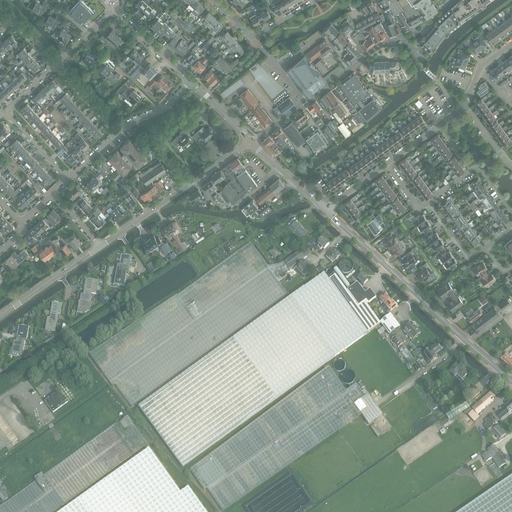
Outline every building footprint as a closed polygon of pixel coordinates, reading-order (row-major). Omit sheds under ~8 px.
[(94,12),(81,0),(79,0),(69,11),(83,24),(94,12)] [(194,0),(188,7),(193,11),(200,4),(196,0),(194,0)] [(240,8),(245,3),(241,0),(239,0),(236,4),(240,8)] [(272,13),(275,11),(276,13),(282,10),(277,2),(271,5),(268,0),(264,0),(267,5),(270,10),(271,10),(272,13)] [(282,10),(287,7),(282,0),(279,0),(277,2),(282,10)] [(382,6),(382,7),(385,12),(388,10),(391,8),(390,8),(391,7),(386,0),(377,0),(380,3),(382,6)] [(402,26),(404,31),(412,27),(410,22),(409,21),(410,21),(402,10),(397,0),(396,0),(386,0),(391,7),(390,8),(391,8),(395,15),(396,16),(402,26)] [(396,0),(397,0),(402,10),(410,21),(409,21),(410,22),(412,27),(417,24),(423,21),(422,20),(425,18),(420,9),(415,11),(408,0),(396,0)] [(408,0),(415,11),(420,9),(425,18),(426,19),(437,10),(436,8),(429,0),(408,0)] [(452,8),(451,9),(452,9),(452,10),(451,11),(454,15),(455,14),(460,21),(482,6),(478,1),(479,0),(480,0),(482,2),(485,0),(461,0),(457,4),(456,5),(454,6),(452,8)] [(41,15),(48,3),(44,1),(42,5),(39,3),(37,2),(32,10),(41,15)] [(137,13),(139,11),(141,13),(146,7),(139,1),(134,6),(135,7),(133,9),(137,13)] [(372,1),(366,4),(371,13),(376,10),(372,1)] [(193,11),(192,12),(196,17),(200,13),(204,8),(200,4),(193,11)] [(365,15),(370,12),(371,13),(366,4),(363,5),(360,7),(365,15)] [(264,11),(262,12),(262,13),(260,11),(265,20),(271,16),(268,12),(270,10),(267,5),(265,6),(267,10),(265,12),(264,11)] [(148,20),(153,14),(146,7),(141,13),(148,20)] [(385,18),(382,20),(384,23),(390,36),(393,35),(397,34),(393,26),(395,25),(394,21),(393,19),(393,18),(396,16),(395,15),(391,8),(388,10),(389,11),(385,14),(389,21),(387,23),(385,18)] [(451,11),(450,9),(438,21),(433,25),(435,27),(430,32),(426,37),(424,36),(421,40),(420,41),(421,41),(419,43),(424,47),(424,46),(427,49),(426,49),(431,53),(433,51),(437,47),(436,46),(441,40),(445,35),(446,36),(450,32),(459,25),(461,24),(457,19),(454,15),(451,11)] [(260,23),(265,20),(260,11),(255,15),(260,23)] [(205,26),(206,25),(214,17),(209,12),(203,18),(206,20),(203,23),(205,26)] [(361,22),(355,25),(363,34),(366,38),(369,35),(371,34),(374,40),(376,42),(379,40),(381,39),(382,39),(384,38),(385,38),(387,37),(388,36),(384,29),(380,22),(383,21),(378,12),(367,18),(361,22)] [(347,14),(345,16),(347,19),(347,20),(350,23),(341,31),(346,36),(354,29),(353,28),(356,26),(352,21),(347,14)] [(57,15),(55,19),(50,16),(45,24),(48,26),(51,28),(51,27),(54,29),(61,17),(57,15)] [(250,18),(255,26),(260,23),(255,15),(250,18)] [(400,33),(403,31),(401,27),(402,26),(396,16),(393,18),(393,19),(394,21),(395,25),(393,26),(397,34),(400,33)] [(209,31),(218,21),(214,17),(206,25),(211,29),(209,31)] [(158,19),(151,26),(156,31),(163,24),(158,19)] [(502,23),(507,31),(511,28),(506,20),(502,23)] [(216,33),(223,26),(218,21),(209,31),(211,34),(214,31),(216,33)] [(156,31),(161,35),(169,27),(167,25),(164,22),(163,24),(156,31)] [(182,22),(180,24),(187,31),(189,28),(193,24),(191,22),(187,26),(186,25),(184,24),(182,22)] [(498,26),(503,34),(507,31),(502,23),(498,26)] [(339,32),(331,24),(322,32),(330,40),(339,32)] [(65,25),(58,38),(66,43),(68,40),(71,35),(66,32),(69,28),(65,25)] [(189,28),(187,31),(189,33),(191,30),(195,27),(193,25),(189,28)] [(494,29),(499,37),(503,34),(498,26),(494,29)] [(170,41),(177,34),(174,31),(169,27),(161,35),(166,40),(167,39),(170,41)] [(113,29),(107,36),(104,33),(100,38),(105,42),(107,39),(116,47),(119,44),(120,45),(123,41),(115,33),(116,32),(113,29)] [(490,32),(495,40),(499,37),(494,29),(490,32)] [(224,43),(225,42),(232,36),(227,31),(225,33),(223,32),(218,37),(224,43)] [(372,46),(375,43),(370,36),(366,40),(359,32),(353,37),(359,45),(365,51),(369,47),(372,46)] [(491,43),(494,40),(495,40),(490,32),(485,36),(491,43)] [(340,33),(331,41),(338,49),(347,41),(340,33)] [(177,34),(170,41),(168,43),(169,43),(168,44),(171,46),(171,45),(182,55),(188,48),(185,45),(187,44),(182,39),(178,43),(177,42),(181,37),(177,34)] [(480,37),(475,40),(474,41),(481,50),(487,46),(483,40),(485,39),(482,34),(479,36),(480,37)] [(17,41),(12,35),(7,39),(13,45),(16,49),(18,51),(23,47),(21,45),(18,47),(15,43),(17,41)] [(229,47),(236,41),(232,36),(225,42),(229,47)] [(213,37),(202,48),(204,50),(211,43),(210,43),(215,39),(213,37)] [(13,45),(7,39),(3,43),(8,49),(13,45)] [(306,54),(306,55),(305,56),(317,70),(318,69),(322,74),(329,68),(322,58),(329,52),(333,50),(330,47),(331,46),(325,39),(306,54)] [(470,47),(475,54),(481,50),(474,41),(470,44),(467,39),(463,42),(468,48),(470,47)] [(233,52),(235,50),(240,46),(236,41),(229,47),(233,52)] [(349,41),(343,46),(348,51),(344,56),(346,59),(343,61),(348,66),(351,64),(354,62),(356,59),(362,55),(349,41)] [(8,49),(3,43),(0,45),(0,49),(4,53),(8,49)] [(190,63),(191,63),(192,62),(193,63),(200,57),(198,55),(197,56),(195,54),(196,53),(200,48),(198,46),(191,53),(192,54),(186,59),(188,61),(188,62),(189,63),(190,63)] [(244,51),(240,46),(235,50),(237,53),(236,54),(238,55),(239,55),(240,57),(243,54),(242,53),(244,51)] [(24,48),(18,54),(22,58),(28,53),(24,48)] [(129,60),(131,58),(133,59),(139,54),(134,49),(128,55),(129,56),(128,57),(125,54),(116,64),(119,67),(123,63),(123,62),(127,58),(129,60)] [(456,53),(458,54),(456,59),(467,63),(470,56),(464,54),(465,52),(458,49),(456,53)] [(92,56),(90,55),(90,54),(87,53),(84,52),(81,58),(84,59),(84,60),(92,64),(96,55),(93,54),(92,56)] [(26,63),(32,57),(28,53),(22,58),(26,63)] [(138,64),(143,58),(139,54),(133,59),(135,61),(134,62),(136,64),(131,69),(127,66),(124,69),(130,75),(139,65),(138,64)] [(317,70),(305,56),(303,57),(286,71),(302,90),(301,91),(303,93),(304,95),(305,94),(307,96),(324,82),(323,81),(324,80),(317,71),(317,70)] [(30,67),(36,62),(32,57),(26,63),(30,67)] [(219,57),(212,64),(218,70),(222,66),(225,70),(227,71),(228,72),(232,69),(219,57)] [(197,69),(205,59),(204,58),(201,61),(200,61),(198,60),(193,65),(193,66),(193,67),(194,68),(195,68),(197,69)] [(208,59),(207,58),(206,59),(205,59),(197,69),(198,70),(198,71),(199,72),(200,72),(206,66),(204,65),(205,64),(204,64),(208,59)] [(238,59),(231,65),(233,67),(240,61),(238,59)] [(374,72),(390,71),(390,69),(398,69),(398,61),(389,62),(389,59),(374,60),(374,64),(370,64),(369,63),(369,64),(370,64),(370,66),(370,68),(369,69),(370,70),(370,69),(370,71),(371,72),(374,72)] [(456,66),(464,69),(467,63),(456,59),(455,64),(450,62),(448,66),(455,69),(456,66)] [(511,70),(510,69),(511,67),(511,66),(507,59),(503,62),(509,71),(511,70)] [(30,67),(27,71),(27,70),(24,73),(28,77),(31,75),(29,73),(28,73),(32,69),(34,72),(40,66),(36,62),(30,67)] [(507,71),(508,72),(509,71),(503,62),(499,65),(504,73),(507,71)] [(107,76),(112,71),(114,69),(113,67),(108,63),(101,70),(107,76)] [(145,74),(147,76),(150,79),(157,71),(154,68),(150,64),(145,69),(140,65),(139,65),(130,75),(136,80),(140,75),(141,74),(142,74),(144,74),(145,74)] [(502,76),(502,75),(504,73),(499,65),(495,68),(501,77),(502,76)] [(207,78),(206,79),(208,81),(214,74),(213,72),(214,71),(212,68),(210,70),(205,75),(206,77),(207,78)] [(499,77),(500,78),(501,77),(495,68),(490,71),(496,79),(499,77)] [(112,71),(107,76),(105,78),(112,84),(120,76),(117,73),(115,74),(112,71)] [(347,78),(337,85),(357,110),(358,110),(364,119),(366,121),(382,109),(373,97),(372,97),(370,94),(370,93),(354,72),(346,78),(347,78)] [(27,78),(23,73),(18,77),(23,82),(27,78)] [(220,74),(217,77),(214,74),(208,81),(211,83),(212,83),(214,84),(222,76),(220,74)] [(160,85),(162,86),(166,81),(163,78),(163,77),(162,75),(161,76),(160,75),(156,80),(154,79),(145,89),(152,96),(155,94),(149,89),(153,85),(157,88),(160,85)] [(14,81),(18,86),(23,82),(18,77),(14,81)] [(126,99),(124,100),(131,106),(132,105),(135,102),(135,103),(141,97),(133,90),(130,93),(126,89),(128,87),(129,87),(133,83),(129,79),(117,91),(126,99)] [(58,94),(60,97),(64,92),(62,90),(58,86),(53,80),(49,84),(54,90),(58,94)] [(9,85),(14,90),(18,86),(14,81),(9,85)] [(170,83),(169,84),(166,81),(162,86),(160,87),(165,92),(161,96),(161,97),(158,101),(160,103),(169,93),(167,91),(172,86),(172,85),(170,83)] [(480,85),(482,88),(477,91),(481,97),(491,90),(485,82),(480,85)] [(54,90),(49,84),(44,88),(49,94),(54,90)] [(5,89),(9,94),(14,90),(9,85),(5,89)] [(357,110),(337,85),(332,89),(340,100),(342,99),(344,102),(353,114),(357,111),(357,110)] [(49,94),(44,88),(40,92),(45,98),(49,94)] [(0,93),(5,98),(9,94),(5,89),(0,93)] [(248,90),(240,95),(264,127),(272,121),(262,108),(263,107),(262,105),(260,103),(259,104),(248,90)] [(330,90),(324,95),(333,106),(338,102),(336,99),(335,99),(336,98),(330,90)] [(35,97),(40,102),(45,98),(40,92),(35,97)] [(60,102),(62,100),(64,103),(70,98),(65,93),(59,100),(60,102)] [(318,99),(324,108),(330,104),(324,96),(318,99)] [(476,109),(476,110),(489,101),(485,104),(483,101),(487,98),(485,96),(474,104),(476,107),(475,108),(476,109)] [(276,107),(282,114),(288,109),(294,104),(289,97),(276,107)] [(68,108),(74,102),(70,98),(64,103),(68,108)] [(312,104),(308,107),(311,112),(313,114),(315,112),(317,111),(321,108),(316,101),(312,104)] [(480,113),(479,114),(480,115),(493,105),(489,108),(487,106),(491,103),(489,101),(476,110),(478,109),(480,112),(479,112),(480,113)] [(72,112),(78,107),(74,102),(68,108),(72,112)] [(342,107),(338,102),(333,106),(337,111),(333,114),(340,124),(343,122),(340,117),(341,117),(346,113),(342,107)] [(27,104),(22,109),(26,113),(32,108),(27,104)] [(483,118),(483,119),(483,120),(496,110),(492,113),(490,110),(494,107),(493,105),(480,115),(481,114),(483,116),(482,117),(483,118)] [(76,116),(82,111),(78,107),(72,112),(76,116)] [(30,118),(36,113),(32,108),(26,113),(30,118)] [(317,111),(315,112),(320,119),(321,118),(325,115),(321,108),(317,111)] [(359,122),(359,123),(364,119),(358,110),(357,110),(357,111),(353,114),(352,114),(354,117),(353,118),(352,117),(351,118),(351,119),(350,120),(348,118),(343,121),(344,122),(350,130),(355,127),(354,126),(359,122)] [(494,115),(498,112),(496,110),(483,120),(485,119),(487,121),(486,122),(487,123),(486,123),(487,125),(489,123),(489,124),(496,118),(494,115)] [(81,121),(86,116),(82,111),(76,116),(81,121)] [(307,115),(304,112),(303,111),(292,119),(297,126),(299,127),(302,126),(300,124),(309,118),(307,115)] [(34,122),(40,117),(36,113),(30,118),(34,122)] [(417,117),(414,113),(412,115),(422,128),(421,126),(423,124),(424,125),(425,124),(426,125),(427,124),(420,115),(417,117)] [(408,117),(408,118),(407,118),(417,131),(416,130),(419,128),(419,129),(420,128),(421,128),(422,128),(412,115),(415,119),(412,121),(409,116),(408,117)] [(85,125),(90,120),(86,116),(81,121),(85,125)] [(38,126),(44,122),(40,117),(34,122),(38,126)] [(408,125),(405,120),(403,122),(412,135),(411,133),(414,131),(415,132),(416,132),(417,131),(407,118),(410,122),(408,125)] [(324,124),(320,119),(316,122),(319,127),(320,127),(323,125),(324,124)] [(84,129),(86,127),(89,130),(94,125),(90,120),(85,125),(83,127),(84,129)] [(326,125),(327,126),(333,134),(336,131),(335,131),(337,129),(335,127),(338,125),(338,124),(337,124),(334,120),(335,120),(334,120),(331,122),(330,121),(331,121),(330,121),(325,124),(326,125)] [(493,131),(491,132),(504,122),(503,121),(503,120),(498,123),(496,120),(489,126),(488,127),(488,128),(489,128),(490,129),(491,128),(493,131)] [(295,143),(298,147),(306,141),(291,122),(290,123),(289,121),(283,126),(284,127),(284,128),(285,129),(286,131),(287,131),(295,143)] [(42,131),(48,126),(44,122),(38,126),(42,131)] [(338,126),(346,137),(352,132),(350,130),(344,122),(338,126)] [(411,135),(412,135),(403,122),(406,126),(403,128),(400,124),(398,126),(406,137),(409,135),(410,136),(411,135)] [(496,135),(495,137),(508,127),(506,125),(502,128),(500,125),(504,122),(491,132),(492,133),(493,134),(494,133),(496,135)] [(1,128),(0,128),(0,130),(5,136),(9,132),(4,125),(3,126),(1,127),(1,128)] [(93,134),(98,129),(94,125),(89,130),(93,134)] [(46,135),(52,130),(48,126),(42,131),(46,135)] [(331,138),(334,136),(333,134),(327,126),(322,130),(323,130),(329,138),(329,139),(331,137),(331,138)] [(215,133),(209,127),(206,130),(203,127),(192,136),(195,140),(200,136),(205,142),(215,133)] [(500,140),(498,141),(498,142),(511,132),(510,130),(506,133),(504,130),(508,127),(495,137),(495,138),(496,137),(497,138),(498,138),(500,140)] [(287,138),(280,128),(274,132),(272,134),(272,133),(272,134),(283,148),(288,145),(292,151),(294,150),(289,141),(287,138)] [(318,128),(305,138),(314,151),(328,142),(318,128)] [(97,139),(103,134),(98,129),(93,134),(97,139)] [(396,134),(393,129),(391,131),(401,144),(399,142),(402,140),(403,141),(404,140),(404,141),(406,140),(399,131),(396,134)] [(51,140),(56,135),(52,130),(46,135),(51,140)] [(391,137),(387,131),(385,133),(396,147),(395,146),(397,144),(398,145),(399,144),(400,144),(401,144),(391,131),(394,135),(391,137)] [(507,135),(511,132),(498,142),(499,143),(499,142),(500,143),(501,142),(503,145),(511,139),(511,135),(509,138),(507,135)] [(394,148),(395,148),(396,147),(385,133),(389,139),(387,141),(384,137),(382,138),(391,151),(390,149),(393,147),(393,148),(394,148)] [(181,134),(170,143),(174,147),(179,143),(184,149),(194,141),(188,134),(184,138),(181,134)] [(276,145),(281,150),(283,148),(272,134),(268,137),(262,142),(262,144),(264,147),(264,148),(265,149),(272,156),(277,152),(273,148),(276,145)] [(434,145),(430,148),(443,138),(442,137),(442,138),(441,137),(440,137),(438,134),(431,140),(427,143),(428,145),(432,142),(434,145)] [(55,144),(60,139),(56,135),(51,140),(55,144)] [(382,144),(379,140),(377,142),(386,154),(385,153),(388,151),(389,152),(390,151),(390,152),(391,151),(382,138),(381,138),(384,142),(382,144)] [(442,139),(443,138),(430,148),(432,150),(436,147),(438,149),(434,152),(434,153),(447,143),(446,142),(445,141),(444,142),(442,139)] [(16,139),(11,144),(16,149),(21,144),(16,139)] [(59,149),(64,144),(60,139),(55,144),(59,149)] [(89,146),(84,140),(80,145),(85,150),(89,146)] [(134,161),(138,166),(147,159),(129,140),(121,147),(125,151),(122,154),(118,150),(109,158),(123,173),(132,166),(131,164),(134,161)] [(385,155),(386,154),(377,142),(380,146),(377,148),(374,144),(372,145),(380,156),(383,154),(384,155),(385,155)] [(445,144),(447,143),(434,153),(435,155),(440,152),(442,154),(437,157),(438,157),(450,148),(450,147),(449,147),(448,146),(447,147),(445,144)] [(20,153),(25,148),(21,144),(16,149),(20,153)] [(76,148),(74,147),(80,154),(85,150),(80,145),(76,148)] [(66,157),(71,163),(76,158),(69,151),(66,148),(64,146),(60,150),(63,153),(65,151),(69,155),(66,157)] [(74,147),(69,151),(76,158),(80,154),(74,147)] [(19,157),(21,155),(24,158),(29,153),(25,148),(20,153),(17,155),(19,157)] [(449,149),(450,148),(438,157),(439,159),(443,156),(445,159),(454,153),(453,152),(452,151),(451,152),(449,149)] [(370,153),(367,149),(365,150),(374,163),(375,163),(373,161),(376,159),(377,160),(378,160),(379,159),(373,151),(370,153)] [(373,163),(373,164),(374,163),(365,150),(368,154),(365,156),(362,152),(360,154),(370,166),(369,165),(371,163),(372,164),(373,163)] [(29,153),(24,158),(28,162),(33,157),(29,153)] [(368,167),(369,167),(370,166),(360,154),(361,155),(363,158),(360,160),(357,156),(355,157),(365,170),(364,168),(366,166),(367,167),(368,167)] [(400,168),(400,169),(401,170),(414,160),(409,163),(407,160),(412,157),(410,155),(406,158),(399,163),(401,166),(400,167),(400,168)] [(449,164),(445,167),(446,169),(459,160),(457,161),(455,158),(457,157),(456,156),(455,155),(447,161),(449,164)] [(33,157),(28,162),(32,166),(37,162),(33,157)] [(364,170),(364,171),(365,170),(355,157),(358,161),(356,163),(353,159),(351,161),(360,174),(360,173),(359,172),(362,170),(362,171),(364,170)] [(238,158),(230,163),(235,170),(242,165),(243,164),(238,158)] [(404,173),(403,173),(404,174),(406,173),(417,165),(413,168),(411,165),(415,162),(414,160),(401,170),(402,168),(404,171),(403,172),(404,173)] [(459,161),(460,161),(459,160),(446,169),(450,166),(452,169),(448,172),(450,174),(462,164),(461,166),(459,163),(460,162),(459,161)] [(142,178),(147,184),(157,177),(166,171),(166,170),(163,165),(162,164),(160,161),(152,167),(148,169),(149,169),(145,172),(144,171),(139,174),(142,178)] [(359,174),(360,174),(351,161),(354,165),(351,167),(348,163),(346,165),(354,176),(357,174),(358,175),(359,174)] [(37,162),(32,166),(36,171),(41,166),(37,162)] [(96,168),(99,171),(95,175),(98,178),(99,178),(102,175),(103,176),(109,170),(102,162),(96,168)] [(463,166),(463,165),(462,164),(450,174),(454,171),(456,174),(452,177),(453,179),(457,176),(465,171),(462,168),(464,167),(463,166)] [(244,186),(229,165),(223,169),(231,181),(230,182),(237,192),(244,186)] [(257,185),(246,169),(245,170),(243,167),(242,165),(235,170),(238,174),(237,175),(245,187),(248,191),(257,185)] [(419,167),(417,165),(406,173),(408,176),(407,177),(408,178),(407,178),(408,179),(409,178),(417,173),(415,170),(419,167)] [(41,166),(36,171),(40,175),(45,170),(41,166)] [(343,171),(340,167),(338,168),(348,181),(347,180),(349,178),(350,179),(351,178),(352,178),(353,178),(352,176),(346,169),(343,171)] [(339,175),(336,170),(333,172),(343,185),(342,183),(345,181),(345,182),(346,182),(347,182),(348,181),(338,168),(341,173),(339,175)] [(45,170),(40,175),(44,180),(49,175),(45,170)] [(224,179),(226,177),(221,170),(216,174),(220,180),(222,178),(222,177),(224,179)] [(116,181),(121,176),(117,171),(111,176),(116,181)] [(334,178),(331,174),(329,176),(338,188),(337,187),(340,185),(341,186),(342,185),(342,186),(343,185),(333,172),(336,176),(334,178)] [(216,174),(211,177),(215,183),(220,180),(216,174)] [(415,185),(413,186),(426,176),(425,174),(421,177),(418,174),(411,180),(410,181),(411,182),(412,183),(413,182),(415,185)] [(48,184),(53,179),(49,175),(44,180),(48,184)] [(93,177),(94,178),(91,181),(97,187),(102,182),(99,178),(98,178),(95,175),(93,177)] [(337,189),(338,188),(329,176),(332,180),(329,182),(326,178),(324,179),(327,183),(332,191),(335,188),(336,189),(337,189)] [(378,186),(374,189),(387,179),(387,178),(386,179),(385,178),(384,178),(382,176),(371,184),(372,186),(376,183),(378,186)] [(418,189),(417,190),(430,181),(428,179),(424,182),(422,179),(426,176),(413,186),(414,187),(414,186),(415,187),(416,187),(418,189)] [(279,178),(270,186),(275,192),(275,193),(277,191),(278,191),(279,190),(279,189),(284,185),(284,184),(283,183),(282,183),(279,178)] [(469,184),(472,188),(474,191),(482,185),(480,182),(481,181),(478,178),(469,184)] [(386,181),(387,179),(374,189),(376,191),(380,188),(382,191),(378,194),(391,184),(390,183),(390,184),(389,183),(388,183),(386,181)] [(5,190),(10,185),(6,180),(1,185),(5,190)] [(226,200),(227,202),(230,200),(221,189),(219,187),(217,184),(215,185),(211,180),(203,186),(209,194),(210,194),(212,196),(213,195),(220,205),(226,200)] [(91,191),(92,191),(97,187),(91,181),(86,185),(89,188),(89,189),(89,190),(89,191),(91,191)] [(422,194),(420,195),(433,186),(432,184),(428,187),(426,184),(430,181),(417,190),(418,192),(418,191),(419,192),(420,191),(422,194)] [(238,194),(228,183),(221,189),(231,201),(230,201),(235,206),(249,194),(248,191),(245,187),(238,194)] [(389,185),(391,184),(378,194),(379,196),(384,193),(386,195),(381,198),(382,198),(394,189),(394,188),(393,188),(392,187),(391,188),(389,185)] [(9,194),(15,189),(10,185),(5,190),(9,194)] [(34,185),(30,190),(36,196),(38,194),(40,192),(34,185)] [(485,187),(484,188),(482,185),(474,191),(478,197),(487,191),(485,187)] [(81,192),(84,195),(86,192),(81,187),(78,189),(76,186),(67,193),(73,200),(81,192)] [(150,187),(146,189),(153,198),(156,196),(156,195),(155,194),(157,193),(157,192),(158,191),(154,186),(151,188),(150,187)] [(275,192),(270,186),(258,196),(263,202),(265,201),(275,192)] [(429,189),(433,186),(420,195),(421,196),(422,196),(422,197),(423,196),(426,199),(433,194),(437,191),(435,189),(431,192),(429,189)] [(153,198),(146,189),(148,190),(141,195),(144,201),(146,199),(146,200),(148,199),(149,200),(153,198)] [(204,194),(203,195),(198,189),(190,195),(196,202),(199,200),(199,199),(201,197),(203,199),(202,200),(203,202),(207,199),(204,194)] [(393,190),(394,189),(382,198),(383,201),(387,198),(389,201),(398,194),(397,193),(396,192),(395,193),(393,190)] [(30,190),(25,194),(31,200),(32,199),(32,200),(34,198),(36,196),(30,190)] [(130,194),(128,191),(124,193),(133,205),(136,202),(131,195),(132,195),(131,194),(130,194)] [(489,195),(490,194),(487,191),(478,197),(483,203),(491,197),(489,195)] [(121,196),(129,208),(133,205),(124,193),(121,196)] [(25,194),(21,198),(27,204),(29,202),(31,201),(31,200),(25,194)] [(27,204),(21,198),(20,196),(17,198),(19,200),(16,202),(22,208),(23,208),(25,206),(27,204)] [(345,209),(345,210),(358,201),(354,204),(352,201),(356,198),(355,196),(351,199),(343,204),(345,207),(344,208),(345,209)] [(394,207),(390,210),(390,212),(402,203),(401,202),(402,201),(402,200),(401,200),(400,199),(399,200),(397,197),(390,202),(390,203),(386,206),(387,208),(392,205),(394,207)] [(494,200),(493,200),(491,197),(483,203),(487,209),(496,203),(494,200)] [(444,208),(445,207),(447,210),(455,205),(450,198),(441,205),(444,208)] [(84,200),(78,205),(86,214),(92,208),(84,200)] [(259,206),(253,200),(246,206),(242,209),(247,216),(251,213),(257,208),(258,206),(259,206)] [(263,216),(272,209),(265,201),(263,202),(259,206),(258,206),(257,208),(263,216)] [(349,214),(348,214),(349,215),(362,206),(358,208),(356,206),(360,203),(358,201),(345,210),(346,210),(347,209),(349,212),(348,213),(349,214)] [(404,204),(403,205),(402,203),(390,212),(391,213),(395,210),(399,215),(404,211),(402,209),(406,206),(405,205),(404,204)] [(498,207),(499,206),(496,203),(487,209),(492,216),(500,210),(498,207)] [(114,220),(121,214),(116,207),(114,205),(107,210),(108,212),(104,215),(106,217),(107,217),(110,221),(113,219),(114,220)] [(450,217),(459,211),(455,205),(447,210),(449,213),(448,214),(450,217)] [(361,214),(359,211),(363,208),(362,206),(349,215),(351,214),(353,217),(351,217),(352,219),(353,220),(361,214)] [(102,212),(101,210),(98,207),(95,209),(96,210),(92,213),(95,216),(91,219),(98,227),(99,225),(100,227),(103,224),(102,223),(103,222),(100,219),(98,216),(100,214),(102,212)] [(46,218),(47,219),(51,223),(52,224),(60,217),(53,209),(47,215),(49,217),(47,219),(46,217),(46,218)] [(503,212),(502,213),(500,210),(492,216),(496,222),(505,215),(503,212)] [(453,221),(454,220),(456,223),(464,217),(459,211),(450,217),(453,221)] [(372,214),(370,216),(372,219),(367,223),(375,233),(380,230),(383,228),(380,224),(383,222),(385,226),(388,224),(389,224),(385,219),(382,222),(381,220),(383,219),(379,214),(375,217),(372,214)] [(421,216),(420,214),(415,218),(416,219),(413,221),(417,227),(418,226),(427,219),(423,214),(421,216)] [(500,226),(508,220),(505,215),(496,222),(500,226)] [(459,230),(468,223),(464,217),(456,223),(458,226),(457,226),(459,230)] [(0,223),(3,227),(8,222),(4,218),(0,221),(0,223)] [(44,219),(43,219),(38,223),(44,229),(49,225),(51,227),(53,225),(52,224),(51,223),(47,219),(46,218),(44,219)] [(295,219),(289,225),(301,238),(307,232),(295,219)] [(428,226),(431,225),(427,219),(418,226),(422,231),(424,230),(426,234),(431,230),(429,227),(429,228),(428,226)] [(4,227),(0,230),(0,236),(0,237),(3,234),(1,233),(5,229),(7,231),(13,227),(8,222),(3,227),(4,227)] [(172,222),(168,226),(174,234),(175,235),(179,233),(179,232),(178,231),(176,228),(172,222)] [(44,229),(38,223),(34,227),(40,233),(44,229)] [(473,229),(472,228),(468,223),(459,230),(462,233),(463,232),(465,235),(473,229)] [(174,234),(168,226),(162,230),(167,236),(171,233),(173,237),(174,238),(179,245),(182,249),(183,251),(185,249),(181,244),(182,244),(181,243),(175,235),(174,234)] [(40,233),(34,227),(30,231),(37,239),(35,237),(40,233)] [(467,238),(466,239),(468,242),(477,236),(473,229),(465,235),(467,238)] [(426,240),(430,245),(440,238),(436,232),(434,234),(433,233),(431,230),(426,234),(429,238),(426,240)] [(31,242),(32,243),(37,239),(30,231),(31,233),(24,239),(28,244),(31,242)] [(387,246),(388,246),(390,249),(400,241),(396,236),(393,238),(393,237),(391,234),(386,238),(387,240),(388,240),(389,241),(386,243),(387,244),(386,244),(386,245),(387,246)] [(153,235),(147,239),(153,247),(154,249),(158,247),(160,245),(161,246),(160,246),(165,253),(166,254),(170,251),(164,243),(163,244),(158,237),(156,238),(153,235)] [(471,247),(480,240),(477,236),(468,242),(471,247)] [(75,248),(80,244),(75,237),(69,241),(70,242),(68,243),(70,246),(72,244),(75,248)] [(320,250),(323,248),(324,249),(329,244),(322,237),(317,242),(319,244),(317,247),(320,250)] [(51,240),(58,250),(60,248),(58,238),(51,240)] [(436,249),(439,252),(444,248),(443,246),(442,246),(441,245),(444,243),(440,238),(430,245),(434,250),(436,249)] [(44,243),(48,247),(45,249),(50,256),(55,252),(50,245),(52,244),(49,239),(44,243)] [(153,247),(147,239),(142,243),(144,247),(142,249),(145,254),(146,255),(151,251),(154,249),(153,247)] [(228,244),(232,250),(237,246),(233,240),(228,244)] [(400,241),(390,249),(394,254),(396,252),(397,253),(399,256),(404,252),(401,248),(404,247),(400,241)] [(71,251),(66,244),(60,248),(65,255),(66,254),(66,255),(69,253),(68,253),(71,251)] [(275,259),(281,254),(274,247),(268,252),(275,259)] [(18,254),(15,251),(11,255),(19,263),(29,254),(24,248),(18,254)] [(446,251),(444,248),(439,252),(442,256),(439,258),(443,263),(453,256),(449,251),(447,252),(446,251)] [(40,253),(45,260),(50,256),(45,249),(43,251),(41,250),(39,251),(40,253)] [(340,255),(340,254),(338,252),(338,253),(334,249),(326,257),(333,264),(335,261),(335,260),(340,255)] [(408,257),(403,261),(408,267),(410,265),(411,266),(412,266),(414,265),(414,263),(418,259),(412,250),(406,254),(408,257)] [(9,264),(13,269),(19,263),(11,255),(1,264),(5,268),(9,264)] [(120,265),(122,266),(121,268),(127,269),(127,267),(130,267),(131,257),(122,255),(120,265)] [(457,261),(453,256),(443,263),(447,269),(450,267),(452,270),(457,267),(456,264),(455,264),(455,263),(457,261)] [(303,261),(296,268),(304,276),(311,269),(311,268),(307,263),(306,264),(303,261)] [(322,262),(320,265),(321,266),(324,271),(328,268),(323,261),(322,262)] [(486,267),(483,262),(479,264),(477,266),(473,269),(478,275),(479,274),(481,276),(487,273),(485,271),(488,269),(486,267)] [(433,272),(426,263),(420,267),(423,270),(417,273),(422,280),(424,278),(425,279),(426,279),(428,278),(428,276),(428,275),(429,275),(429,274),(433,272)] [(127,269),(121,268),(122,266),(120,265),(119,271),(117,270),(114,284),(124,286),(127,269)] [(362,285),(363,284),(364,285),(368,281),(362,275),(363,274),(361,272),(358,275),(359,277),(358,279),(360,281),(359,282),(362,285)] [(492,274),(489,276),(487,273),(481,276),(483,279),(481,280),(486,287),(490,284),(492,283),(492,282),(495,280),(492,274)] [(96,281),(86,279),(84,292),(92,294),(92,291),(94,291),(96,281)] [(443,297),(448,293),(451,296),(457,291),(455,288),(453,289),(448,283),(447,283),(446,283),(443,285),(443,286),(438,290),(443,297)] [(458,296),(460,295),(457,291),(451,296),(453,300),(447,304),(452,311),(458,307),(459,307),(463,304),(462,304),(463,303),(458,296)] [(79,307),(89,309),(92,294),(84,292),(83,295),(81,294),(79,307)] [(381,304),(383,303),(385,305),(390,300),(385,293),(379,298),(381,301),(379,302),(381,304)] [(510,304),(507,299),(499,305),(502,310),(510,304)] [(390,311),(396,307),(390,300),(385,305),(386,307),(383,309),(387,314),(390,311)] [(62,304),(52,302),(50,315),(58,317),(58,314),(60,314),(62,304)] [(494,308),(482,317),(487,324),(499,315),(494,308)] [(472,322),(473,324),(478,320),(476,318),(482,314),(479,310),(473,314),(472,313),(471,313),(469,314),(469,315),(470,317),(468,318),(471,322),(472,322)] [(389,335),(400,327),(390,314),(380,323),(389,335)] [(49,318),(47,318),(45,330),(55,332),(58,317),(50,315),(49,318)] [(485,326),(487,324),(482,317),(478,320),(473,324),(470,326),(472,328),(468,331),(471,336),(485,326)] [(411,323),(404,329),(414,339),(420,333),(411,323)] [(19,325),(16,338),(24,340),(26,340),(29,327),(19,325)] [(398,336),(393,340),(398,347),(403,343),(398,336)] [(11,353),(21,355),(24,340),(16,338),(16,341),(14,341),(11,353)] [(433,360),(436,359),(434,356),(441,351),(439,348),(437,345),(430,350),(429,349),(423,353),(430,363),(433,361),(433,360)] [(413,359),(404,346),(399,350),(408,362),(413,359)] [(417,350),(412,354),(415,357),(420,353),(423,351),(420,348),(417,350)] [(511,357),(507,353),(500,360),(506,365),(511,358),(511,357)] [(455,377),(458,373),(463,379),(468,373),(457,363),(455,365),(449,371),(455,377)] [(204,491),(207,489),(223,511),(361,415),(351,400),(362,392),(357,384),(346,391),(329,367),(190,470),(204,491)] [(474,387),(465,395),(471,401),(480,393),(474,387)] [(365,422),(367,425),(368,424),(369,425),(382,415),(381,413),(365,390),(362,392),(351,400),(361,415),(366,421),(365,422)] [(68,402),(61,392),(58,394),(56,392),(44,401),(53,413),(68,402)] [(471,409),(473,411),(469,415),(475,422),(479,418),(477,415),(485,408),(494,401),(488,394),(471,409)] [(511,400),(511,399),(505,403),(507,405),(496,415),(500,420),(511,410),(511,400)] [(466,403),(446,415),(449,421),(463,412),(465,415),(471,411),(466,403)] [(493,436),(495,435),(500,440),(506,434),(498,426),(494,429),(492,427),(500,420),(494,414),(490,418),(489,417),(484,421),(487,423),(484,426),(488,430),(493,436)] [(127,416),(119,422),(125,429),(133,424),(127,416)] [(36,481),(0,506),(0,511),(52,511),(148,444),(133,425),(123,433),(116,423),(43,476),(42,473),(34,479),(36,481)] [(383,434),(376,424),(371,428),(378,438),(383,434)] [(503,459),(506,457),(501,449),(498,451),(494,445),(487,449),(489,451),(482,455),(487,462),(493,458),(499,468),(506,464),(503,459)] [(206,511),(188,487),(180,493),(149,449),(60,511),(206,511)] [(497,479),(502,475),(495,464),(489,467),(497,479)] [(511,511),(511,476),(459,511),(511,511)]
